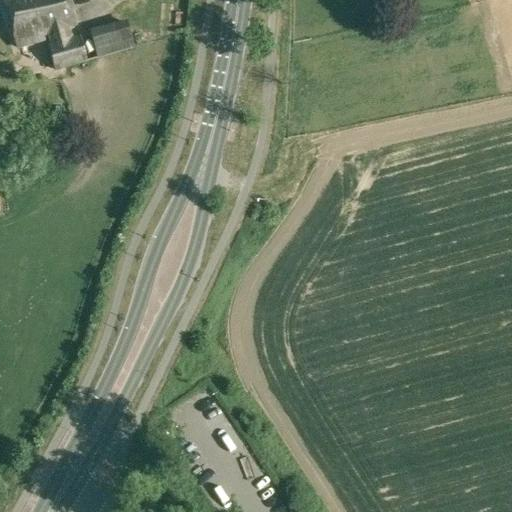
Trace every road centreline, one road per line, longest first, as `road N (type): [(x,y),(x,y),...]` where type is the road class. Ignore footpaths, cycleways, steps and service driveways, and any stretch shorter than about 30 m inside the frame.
road 1 (primary): [(72,491),(187,265),(212,127)]
road 2 (primary): [(212,127),(155,251),(130,334),(53,480)]
road 3 (primary): [(212,127),(239,0)]
